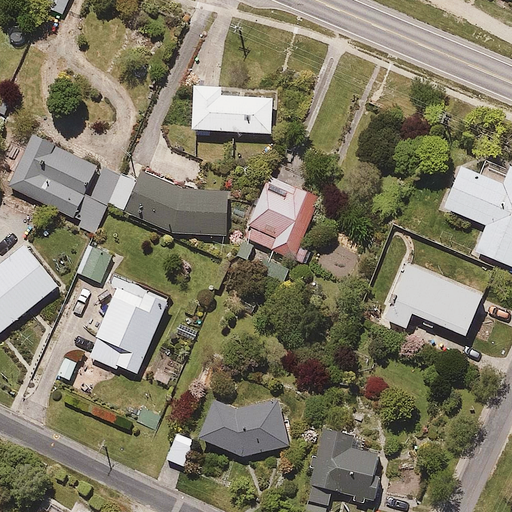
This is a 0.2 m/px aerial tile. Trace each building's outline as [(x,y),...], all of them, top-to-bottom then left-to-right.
[(69,0),(47,0),(45,5),(63,14),(69,0)] [(263,82),(178,79),(177,122),(261,125),(263,82)] [(85,158),(16,125),(0,154),(0,180),(62,210),(85,158)] [(490,175),(446,158),(429,202),(471,218),(461,242),(501,262),(511,233),(511,163),(497,157),(490,175)] [(172,184),(124,162),(106,202),(157,226),(211,228),(212,185),(172,184)] [(308,190),(259,168),(231,230),(288,255),(308,190)] [(12,239),(0,248),(0,311),(42,279),(12,239)] [(112,255),(91,247),(82,273),(103,281),(112,255)] [(393,257),(371,311),(394,323),(401,312),(452,334),(471,290),(393,257)] [(133,294),(104,282),(75,346),(121,366),(152,297),(136,288),(133,294)] [(224,402),(204,389),(185,431),(229,451),(278,437),(265,390),(224,402)] [(352,434),(310,423),(291,498),(314,504),(318,487),(357,497),(369,451),(349,446),(352,434)] [(197,439),(178,430),(165,457),(184,466),(197,439)]
